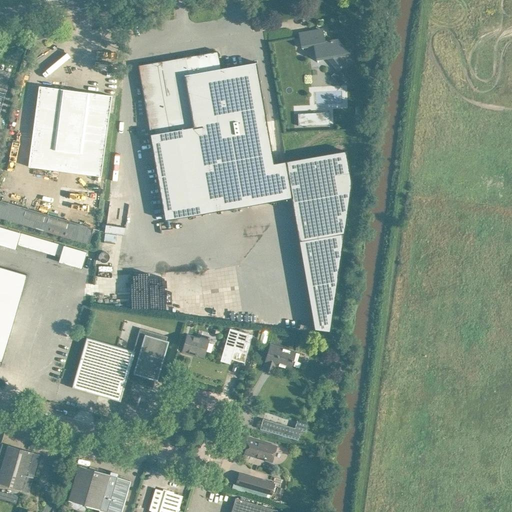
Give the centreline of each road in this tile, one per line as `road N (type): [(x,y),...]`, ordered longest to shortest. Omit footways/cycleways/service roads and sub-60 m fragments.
road 1 (unclassified): [(160,452),(0,402)]
road 2 (unclassified): [(160,452),(178,397),(213,404),(200,464)]
